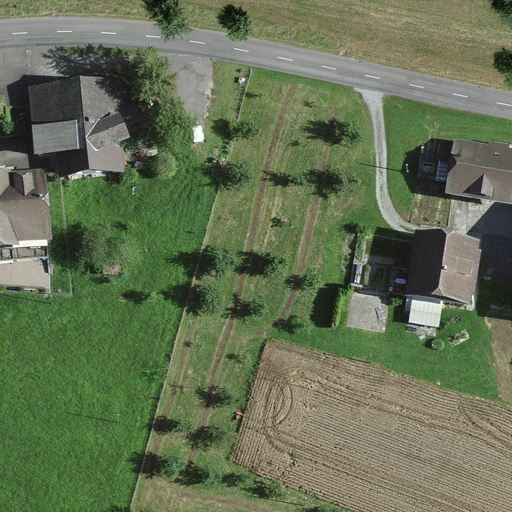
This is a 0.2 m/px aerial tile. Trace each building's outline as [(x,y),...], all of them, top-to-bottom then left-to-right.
[(135,87),(40,94),(45,160),(65,159),(69,215),(135,210),(130,155),(140,154),(135,87)] [(511,149),(463,144),(457,198),(511,203),(511,149)] [(48,174),(0,179),(0,254),(56,248),(48,174)] [(490,252),(427,244),(419,305),(482,312),(490,252)] [(386,266),(386,253),(359,253),(359,292),(400,291),(400,266),(386,266)]
